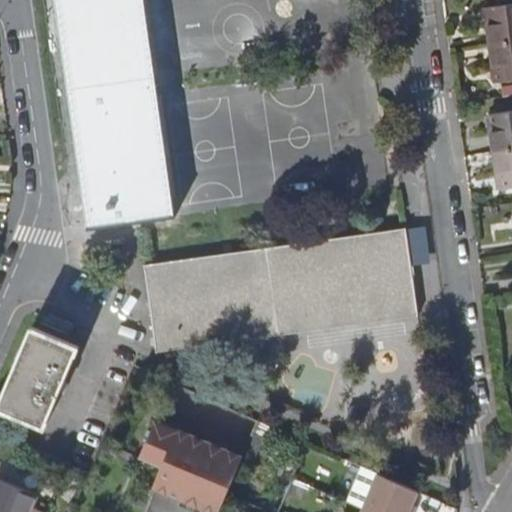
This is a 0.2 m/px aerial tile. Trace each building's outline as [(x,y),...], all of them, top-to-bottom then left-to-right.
[(56,0),(88,228),(141,220),(175,216),(145,0),(56,0)] [(511,3),(485,7),(491,45),(511,42),(511,3)] [(511,80),(511,42),(491,45),(496,82),(511,80)] [(511,110),(489,114),(494,151),(511,148),(511,110)] [(511,187),(511,148),(494,151),(500,189),(511,187)] [(419,316),(406,228),(145,264),(157,352),(298,333),(419,316)] [(0,403),(0,407),(46,426),(78,348),(32,327),(0,403)] [(156,420),(140,458),(162,467),(154,487),(204,508),(214,511),(219,511),(228,493),(243,456),(228,450),(156,420)] [(419,490),(401,482),(378,472),(362,466),(350,494),(367,501),(364,508),(373,511),(413,511),(410,511),(419,490)] [(0,478),(0,511),(45,511),(46,511),(37,508),(35,511),(33,511),(30,511),(37,494),(0,478)] [(367,501),(350,494),(348,501),(364,508),(367,501)]
